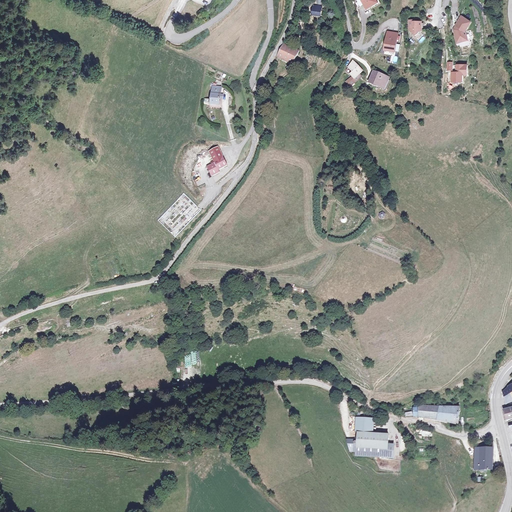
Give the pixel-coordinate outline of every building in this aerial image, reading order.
[(311,5),(309,13),(319,16),(321,7),(311,5)] [(473,21),(464,15),(458,24),(457,26),(460,41),(470,38),(468,30),(473,21)] [(417,19),(412,19),(411,28),(418,34),(424,28),(424,21),(417,20),(417,19)] [(396,33),(385,31),(382,49),(393,51),(396,33)] [(285,45),(280,57),(296,64),(303,49),(287,43),(285,45)] [(352,61),(346,67),(351,73),(349,74),(353,79),(361,72),(352,61)] [(459,71),(455,71),(455,80),(465,81),(465,74),(470,74),(470,64),(459,64),(459,71)] [(371,73),(366,83),(381,89),(385,81),(379,78),(380,76),(371,73)] [(351,84),(351,83),(353,82),(350,78),(344,82),(348,86),(351,84)] [(215,86),(212,104),(224,106),(227,88),(215,86)] [(216,162),(211,165),(216,175),(224,170),(223,168),(232,164),(227,155),(222,145),(213,150),(218,159),(215,160),(216,162)] [(441,422),(459,426),(461,408),(451,407),(452,405),(447,404),(446,407),(420,406),(420,408),(414,408),(415,416),(441,422)] [(359,432),(374,434),(375,421),(369,419),(358,418),(356,432),(359,432)] [(374,434),(359,432),(358,447),(379,449),(378,457),(393,458),(394,445),(389,444),(389,435),(374,434)] [(475,449),(475,470),(492,471),(493,450),(475,449)]
